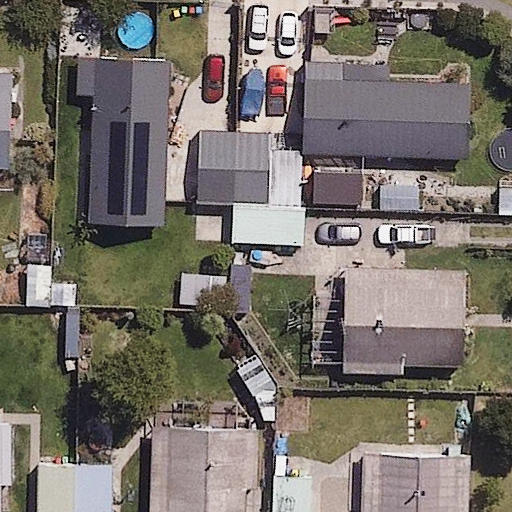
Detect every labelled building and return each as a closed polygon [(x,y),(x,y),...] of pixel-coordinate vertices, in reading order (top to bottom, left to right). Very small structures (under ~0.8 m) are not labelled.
[(237,197),(239,129),(172,126),(175,49),(77,46),(75,91),(94,92),(90,216),(167,219),(168,186),(194,187),(194,196),(237,197)] [(387,53),(308,52),(307,148),(473,150),(475,67),(387,66),(387,53)] [(0,160),(14,161),(13,64),(0,64),(0,160)] [(282,130),(239,129),(237,197),(235,240),(305,242),(308,158),(281,157),(282,130)] [(412,355),(474,355),(473,264),(345,264),(345,367),(412,367),(412,355)] [(155,483),(118,484),(119,511),(246,511),(245,485),(266,485),(264,418),(225,419),(225,401),(153,402),(155,483)] [(0,511),(5,511),(4,477),(15,477),(14,417),(0,417),(0,511)] [(355,474),(274,474),(273,511),(460,511),(461,508),(474,508),(474,444),(355,443),(355,474)] [(111,511),(111,455),(26,455),(26,511),(111,511)]
